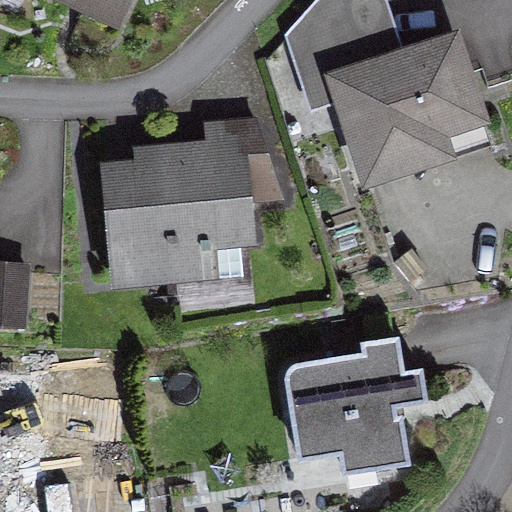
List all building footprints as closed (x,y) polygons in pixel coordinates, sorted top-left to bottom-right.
[(94,0),(27,0),(82,27),(94,0)] [(324,77),(404,53),(386,0),(319,0),(284,37),(310,117),(334,108),(324,77)] [(491,129),(460,34),(404,53),(324,77),(334,108),(361,196),(457,166),(451,143),(491,129)] [(117,182),(81,184),(87,298),(179,293),(177,254),(216,252),(213,208),(248,207),(244,130),(188,133),(189,159),(116,162),(117,182)] [(12,278),(0,276),(0,337),(5,338),(12,278)] [(286,380),(285,387),(300,468),(339,462),(341,480),(412,471),(401,412),(429,408),(424,372),(404,373),(401,341),(360,347),(360,357),(300,367),(294,369),(288,373),(286,380)] [(48,374),(0,372),(0,481),(44,483),(48,374)]
